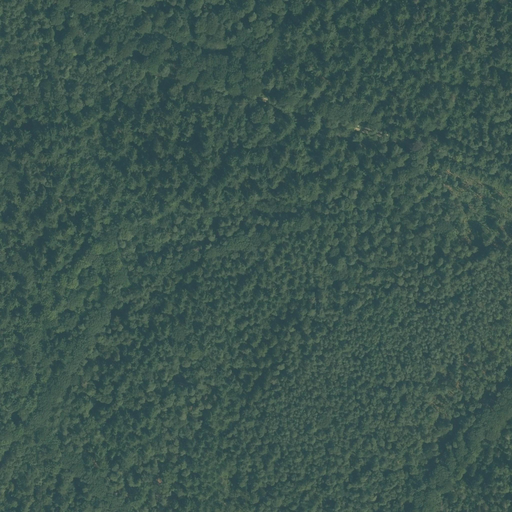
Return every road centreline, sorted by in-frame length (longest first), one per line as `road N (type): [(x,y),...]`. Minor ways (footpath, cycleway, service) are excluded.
road 1 (track): [(431,152),(0,32)]
road 2 (track): [(35,289),(124,220),(352,183),(431,152)]
road 3 (track): [(511,376),(400,511)]
road 4 (track): [(0,150),(20,194),(35,289)]
